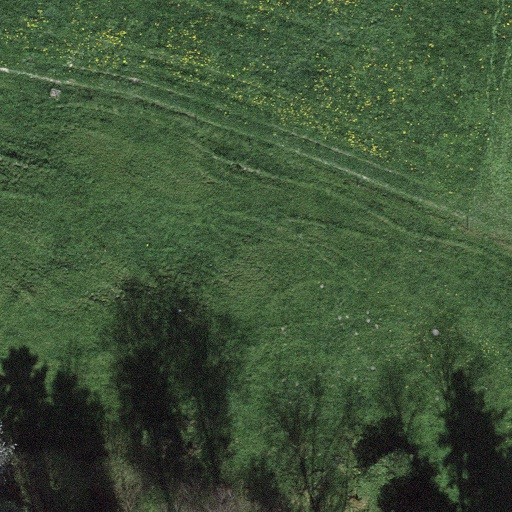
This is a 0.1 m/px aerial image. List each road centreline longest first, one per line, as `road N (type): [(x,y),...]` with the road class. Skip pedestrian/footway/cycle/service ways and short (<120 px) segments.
road 1 (track): [(0,66),(178,101),(511,239)]
road 2 (track): [(473,217),(511,103)]
